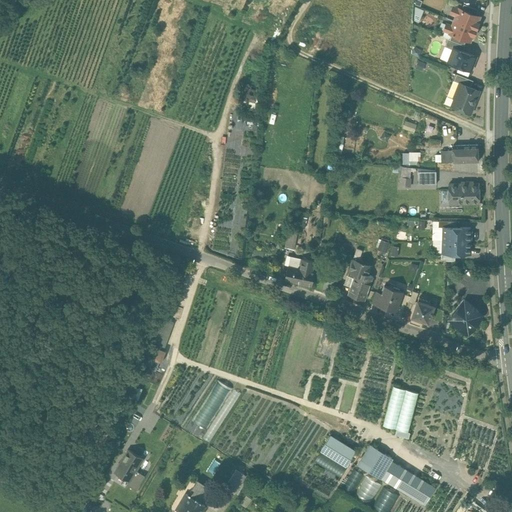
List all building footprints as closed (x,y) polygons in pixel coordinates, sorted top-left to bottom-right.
[(478,9),(464,4),(462,9),(476,15),(478,9)] [(462,9),(459,8),(454,6),(451,13),(457,15),(455,20),(476,29),(478,23),(477,22),(479,16),(476,15),(462,9)] [(476,29),(455,20),(453,25),(447,23),(444,30),(452,33),(466,39),(470,41),(472,35),(474,35),(476,29)] [(466,39),(452,33),(450,39),(464,45),(466,39)] [(450,39),(448,38),(445,46),(453,49),(454,47),(463,51),(465,45),(464,45),(450,39)] [(463,51),(454,47),(453,49),(448,62),(470,70),(473,63),(472,61),(474,55),(463,51)] [(473,80),(457,74),(454,81),(461,83),(471,87),(473,80)] [(471,87),(461,83),(458,90),(456,91),(454,96),(455,98),(452,106),(470,113),(475,99),(474,99),(477,89),(471,87)] [(246,101),(257,101),(257,89),(246,89),(246,101)] [(415,131),(417,123),(406,120),(404,128),(415,131)] [(479,143),(455,144),(455,149),(443,149),(443,151),(443,162),(479,162),(479,143)] [(411,185),(411,167),(402,167),(402,185),(411,185)] [(437,183),(437,170),(419,170),(419,183),(437,183)] [(479,183),(449,184),(450,190),(435,190),(435,195),(435,203),(479,202),(479,183)] [(288,231),(285,247),(293,249),(294,249),(298,227),(296,227),(289,226),(288,231)] [(456,227),(444,227),(443,240),(471,240),(471,227),(456,227)] [(386,251),(389,241),(381,239),(378,249),(386,251)] [(471,240),(443,240),(443,252),(443,253),(455,253),(470,253),(471,240)] [(357,248),(353,259),(358,261),(362,250),(357,248)] [(455,253),(443,253),(443,252),(441,252),(441,259),(447,259),(447,260),(455,261),(455,253)] [(314,260),(292,255),(289,265),(288,265),(285,277),(312,283),(315,271),(312,270),(314,260)] [(358,261),(353,259),(349,270),(355,273),(348,293),(365,299),(373,276),(368,274),(371,265),(358,261)] [(334,272),(328,270),(325,280),(330,282),(334,272)] [(334,272),(330,282),(335,284),(339,274),(334,272)] [(403,292),(385,285),(383,293),(379,304),(397,310),(403,292)] [(418,292),(413,290),(409,301),(414,303),(418,292)] [(376,291),(372,302),(379,304),(383,293),(376,291)] [(430,301),(419,297),(412,316),(428,322),(434,305),(429,304),(430,301)] [(483,314),(464,300),(449,318),(468,333),(483,314)] [(165,351),(174,322),(162,318),(150,358),(164,363),(167,351),(165,351)] [(202,438),(211,443),(240,393),(217,380),(192,421),(207,430),(202,438)] [(419,392),(393,386),(383,425),(408,431),(419,392)] [(355,451),(330,435),(320,451),(345,467),(355,451)] [(392,457),(371,444),(359,465),(379,477),(392,457)] [(428,462),(401,446),(394,459),(420,474),(428,462)] [(129,448),(115,470),(130,479),(127,482),(136,488),(145,473),(137,468),(144,457),(129,448)] [(381,478),(424,504),(435,487),(392,460),(381,478)] [(236,470),(227,484),(239,492),(247,477),(236,470)] [(195,483),(184,501),(183,501),(178,510),(181,511),(200,511),(205,504),(202,502),(208,491),(195,483)] [(367,490),(368,487),(361,486),(360,498),(374,499),(375,491),(367,490)] [(382,486),(372,506),(383,511),(386,511),(396,493),(382,486)] [(120,492),(112,487),(106,497),(115,502),(120,492)]
